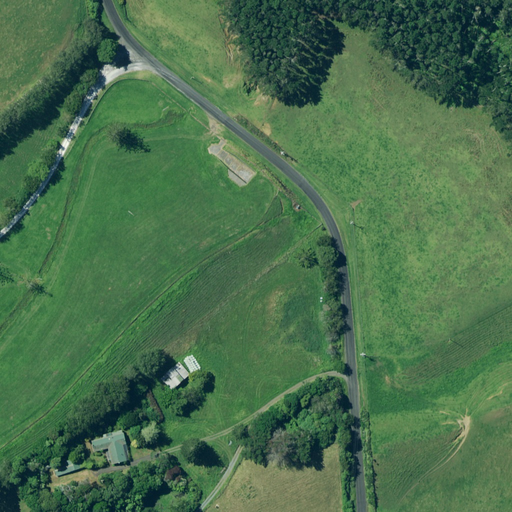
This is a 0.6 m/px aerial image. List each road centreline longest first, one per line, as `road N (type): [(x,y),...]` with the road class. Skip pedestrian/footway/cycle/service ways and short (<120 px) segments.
road 1 (unclassified): [(362,511),(336,228),(286,166),(139,45),(110,0)]
road 2 (track): [(0,227),(64,146),(95,91),(148,53)]
